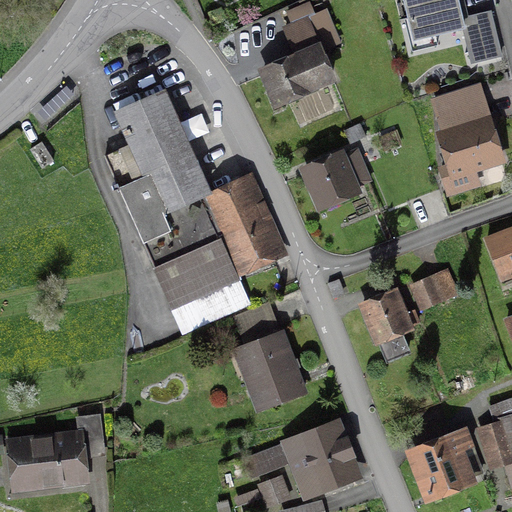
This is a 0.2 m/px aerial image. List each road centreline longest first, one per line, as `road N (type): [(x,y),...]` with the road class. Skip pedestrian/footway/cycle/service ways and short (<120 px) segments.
road 1 (residential): [(399,511),(234,109),(200,51),(137,0)]
road 2 (residential): [(0,115),(34,86),(99,0)]
